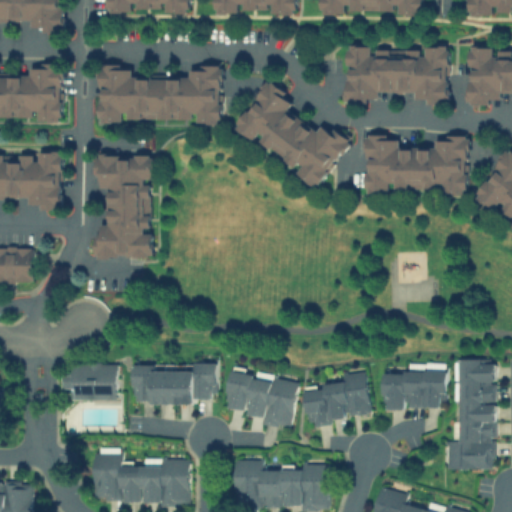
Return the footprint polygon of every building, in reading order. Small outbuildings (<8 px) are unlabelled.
[(0,0),(0,19),(31,21),(31,26),(63,27),(63,0),(0,0)] [(107,0),(107,10),(190,10),(190,0),(107,0)] [(215,0),(215,11),(298,11),(298,0),(215,0)] [(424,12),(424,0),(321,0),(321,10),(424,12)] [(511,0),(469,0),(469,12),(511,12),(511,0)] [(346,44),(346,99),(379,99),(379,91),(415,91),(415,101),(449,102),(449,44),(346,44)] [(511,45),(468,45),(467,102),(502,102),(502,92),(511,92),(511,45)] [(0,116),(63,116),(63,62),(30,62),(30,68),(0,67),(0,116)] [(221,119),(221,64),(189,64),(189,70),(100,70),(100,119),(221,119)] [(317,185),(352,140),(325,119),(319,126),(282,97),(287,90),(271,77),(236,122),(317,185)] [(468,190),(468,134),(436,134),(436,139),(366,139),(366,190),(468,190)] [(477,194),(511,217),(511,151),(507,148),(477,194)] [(0,201),(63,201),(63,150),(0,149),(0,201)] [(96,254),(152,254),(152,231),(149,231),(149,177),(154,177),(154,152),(98,152),(98,188),(108,188),(108,223),(96,222),(96,254)] [(0,281),(33,281),(33,244),(0,244),(0,281)] [(495,467),(495,356),(458,356),(458,438),(446,438),(446,467),(495,467)] [(62,386),(71,386),(71,398),(117,398),(118,360),(72,360),(71,372),(62,372),(62,386)] [(132,361),(132,402),(196,402),(196,396),(217,396),(217,361),(132,361)] [(290,426),(298,376),(229,365),(223,406),(263,412),(261,421),(290,426)] [(381,365),(381,407),(446,406),(445,365),(381,365)] [(307,421),(371,414),(365,368),(341,370),(342,380),(303,384),(307,421)] [(190,457),(121,456),(121,448),(93,448),(93,500),(189,501),(190,457)] [(233,506),(330,507),(330,461),(234,460),(233,506)] [(32,511),(33,480),(0,479),(0,511),(32,511)] [(372,511),(467,511),(408,496),(409,491),(380,483),(372,511)]
